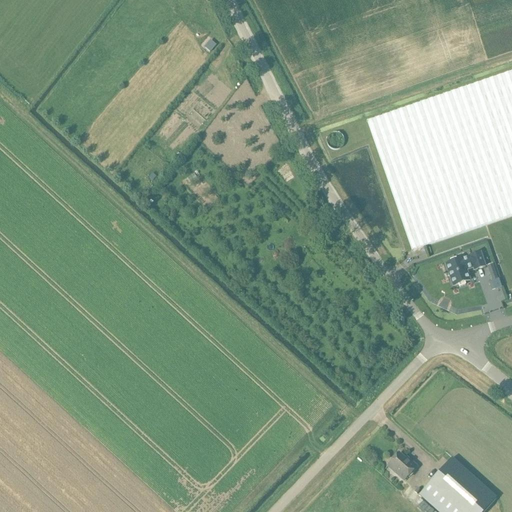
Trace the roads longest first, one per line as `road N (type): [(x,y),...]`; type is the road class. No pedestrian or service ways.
road 1 (unclassified): [(441,340),(348,223),(228,0)]
road 2 (unclassified): [(274,511),(441,340)]
